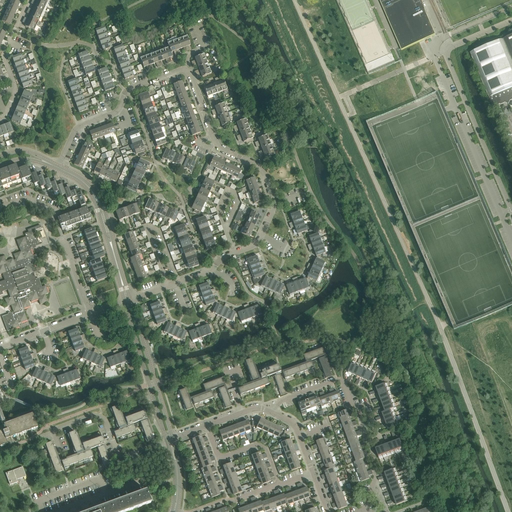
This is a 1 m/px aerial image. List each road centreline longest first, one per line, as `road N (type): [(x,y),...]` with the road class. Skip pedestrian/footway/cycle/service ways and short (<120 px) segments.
road 1 (motorway): [(341,0),(511,415)]
road 2 (motorway): [(348,0),(511,396)]
road 3 (motorway): [(511,352),(365,0)]
road 4 (residential): [(58,165),(72,132),(116,111),(124,91),(187,70),(216,143),(263,171),(275,203),(262,236)]
road 5 (unclassified): [(509,511),(432,308)]
road 6 (unclassified): [(129,300),(100,198),(58,165)]
road 7 (unclassified): [(56,169),(93,197),(125,302)]
road 8 (unclassified): [(172,438),(129,300)]
road 9 (unclassified): [(125,302),(166,440)]
road 10 (residential): [(54,430),(97,415),(121,456),(166,440)]
road 11 (residential): [(179,282),(159,230),(145,227),(167,287)]
road 12 (residential): [(0,117),(15,89),(2,55),(29,0)]
road 13 (residential): [(279,484),(265,448),(218,458),(206,425)]
